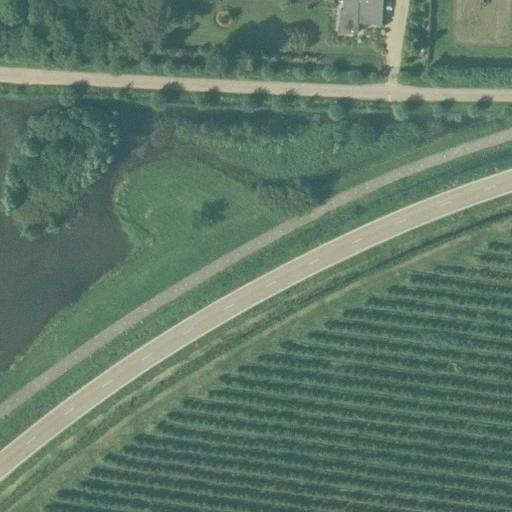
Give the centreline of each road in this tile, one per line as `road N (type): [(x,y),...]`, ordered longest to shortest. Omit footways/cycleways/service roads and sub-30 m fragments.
road 1 (tertiary): [(0,464),(96,385),(290,271),(446,201),(511,181)]
road 2 (unclassified): [(511,97),(0,72)]
